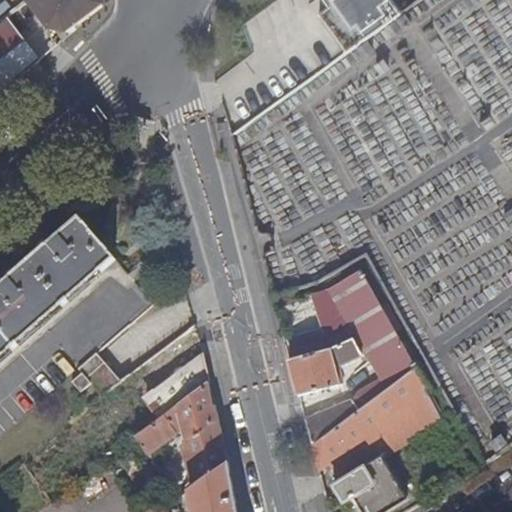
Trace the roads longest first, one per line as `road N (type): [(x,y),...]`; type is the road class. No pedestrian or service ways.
road 1 (secondary): [(160,28),(279,511)]
road 2 (tertiary): [(160,28),(0,168)]
